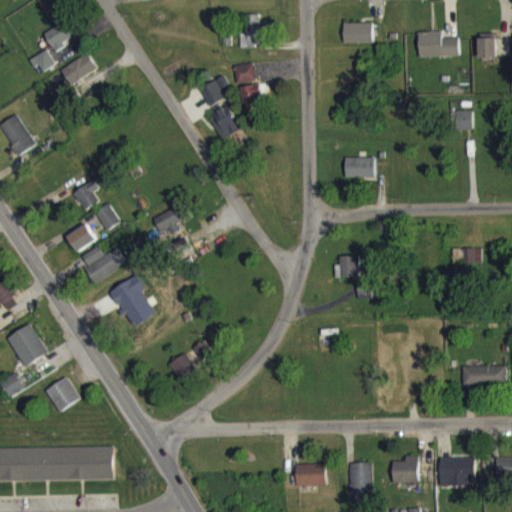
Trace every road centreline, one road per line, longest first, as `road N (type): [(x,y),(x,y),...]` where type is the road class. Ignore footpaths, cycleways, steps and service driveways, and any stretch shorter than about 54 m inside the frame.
road 1 (residential): [(306,0),(311,214),(297,289),(247,373),(177,429)]
road 2 (tertiary): [(0,210),(160,444),(197,511)]
road 3 (residential): [(160,444),(177,429),(511,423)]
road 4 (residential): [(104,0),(297,289)]
road 5 (residential): [(311,214),(511,209)]
